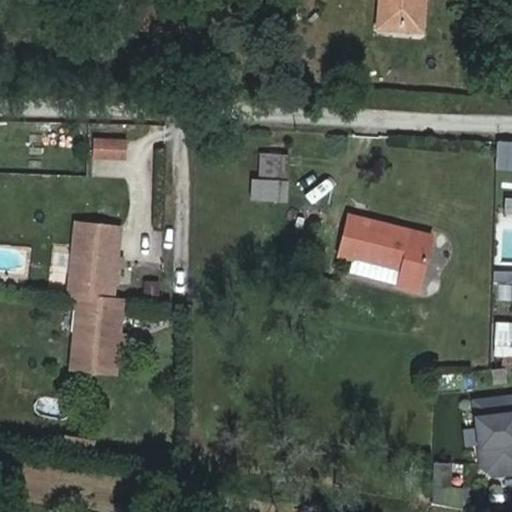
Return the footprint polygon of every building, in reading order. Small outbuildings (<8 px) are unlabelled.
[(385,0),(382,31),(401,32),(402,27),(419,29),(420,0),(385,0)] [(402,27),(401,32),(423,35),(426,0),(420,0),(419,29),(402,27)] [(140,9),(139,32),(188,32),(188,11),(140,9)] [(129,159),(130,136),(95,135),(94,158),(129,159)] [(511,139),(499,140),(499,169),(511,169),(511,139)] [(259,175),(291,176),(291,152),(260,152),(259,175)] [(291,201),(292,179),(255,177),(254,199),(291,201)] [(404,240),(348,226),(338,269),(400,283),(396,296),(418,302),(431,247),(413,243),(411,248),(403,245),(404,240)] [(64,296),(74,297),(106,300),(113,231),(71,227),(64,296)] [(162,298),(162,280),(144,280),(144,297),(162,298)] [(106,300),(74,297),(66,367),(106,371),(113,301),(106,300)] [(511,320),(497,319),(494,355),(511,356),(511,320)] [(511,399),(480,403),(488,468),(499,476),(511,474),(511,399)] [(66,433),(63,449),(96,455),(99,439),(66,433)] [(438,467),(434,504),(464,507),(466,486),(452,485),(454,468),(438,467)]
